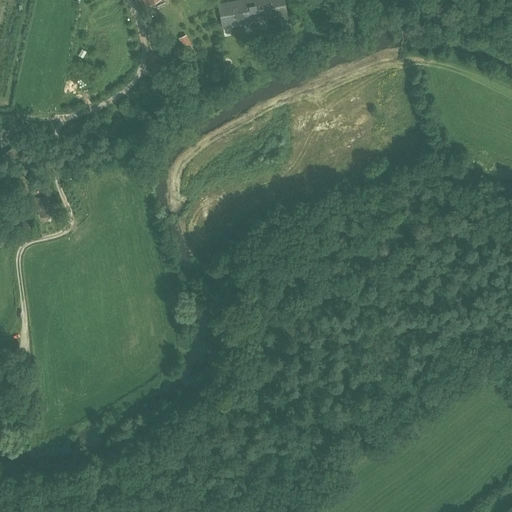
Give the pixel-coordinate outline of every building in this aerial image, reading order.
[(287,17),(283,0),(240,0),(218,4),(222,28),(287,17)] [(194,53),(186,35),(179,38),(187,56),(194,53)] [(87,52),(82,49),(78,56),(83,58),(87,52)] [(41,216),(51,214),(49,198),(28,201),(29,211),(40,210),(41,216)] [(9,362),(2,363),(4,372),(0,372),(0,383),(6,382),(7,386),(14,384),(9,362)]
